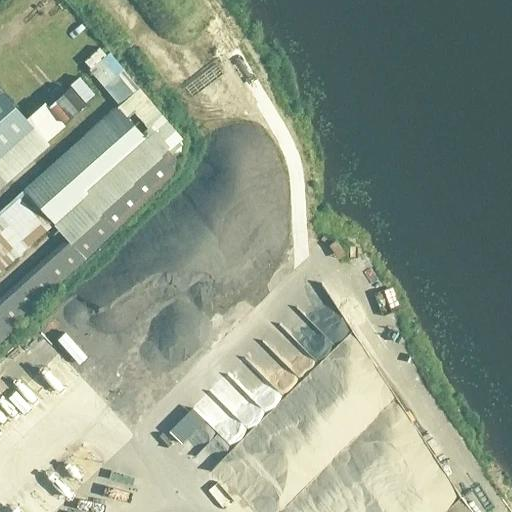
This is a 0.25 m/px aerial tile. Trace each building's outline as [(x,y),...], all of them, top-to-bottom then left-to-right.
[(24,21),(36,7),(30,1),(17,16),(24,21)] [(118,107),(114,110),(113,109),(22,189),(25,192),(0,214),(0,270),(51,225),(68,244),(18,289),(0,305),(0,335),(52,289),(84,260),(172,175),(174,161),(172,159),(178,154),(180,139),(148,101),(135,86),(108,54),(105,57),(98,49),(83,62),(89,70),(88,71),(118,107)] [(0,93),(0,188),(47,147),(45,144),(63,128),(62,126),(84,107),(68,90),(64,93),(58,86),(48,95),(51,98),(24,121),(0,93)] [(200,115),(209,126),(223,116),(214,104),(200,115)] [(292,339),(307,326),(284,299),(269,311),(292,339)] [(189,389),(153,423),(168,438),(204,404),(189,389)] [(128,441),(140,454),(157,439),(145,426),(128,441)]
